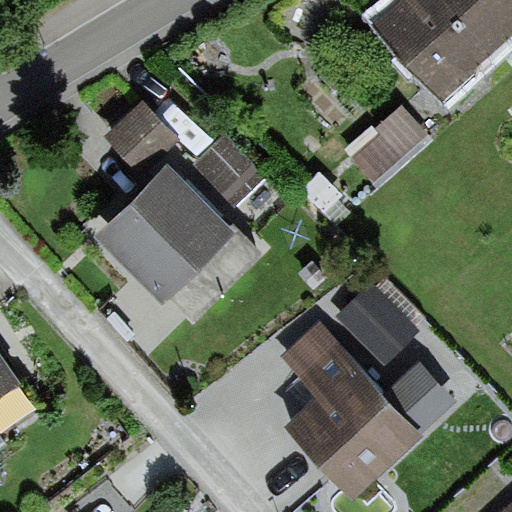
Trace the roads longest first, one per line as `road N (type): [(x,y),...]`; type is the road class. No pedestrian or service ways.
road 1 (residential): [(0,234),(247,511)]
road 2 (residential): [(163,0),(0,100)]
